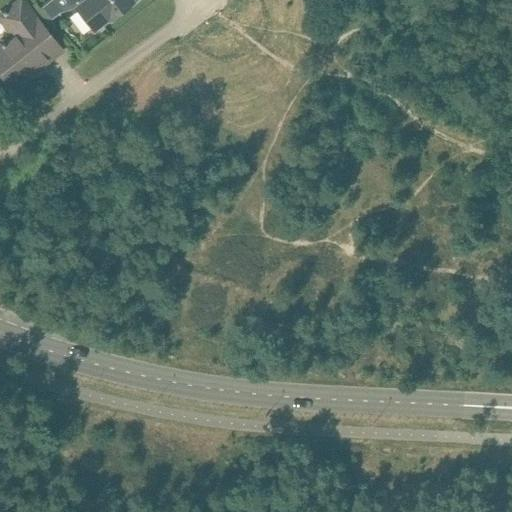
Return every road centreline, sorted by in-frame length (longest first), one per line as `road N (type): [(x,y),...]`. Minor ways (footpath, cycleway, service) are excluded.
road 1 (secondary): [(511,408),(207,389),(0,334)]
road 2 (residential): [(196,11),(0,155)]
